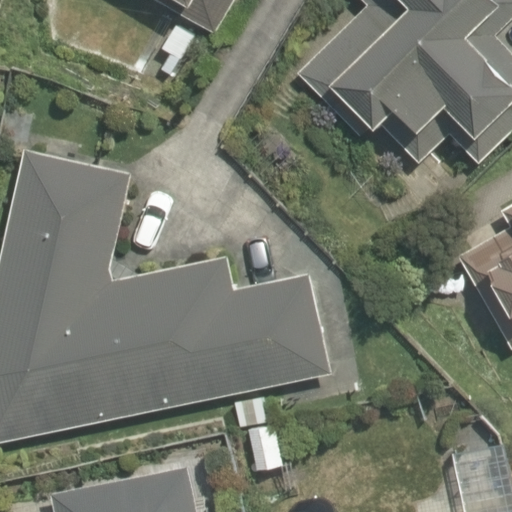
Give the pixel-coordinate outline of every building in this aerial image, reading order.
[(238,0),(167,0),(217,33),(238,0)] [(511,0),(365,0),(374,8),(301,82),(335,116),(351,100),(421,169),(466,124),(510,167),(511,164),(511,0)] [(239,255),(128,280),(138,179),(33,138),(0,274),(0,451),(350,378),(324,269),(245,282),(239,255)] [(511,214),(463,256),(489,313),(511,302),(511,214)] [(229,511),(216,450),(32,492),(36,511),(229,511)]
